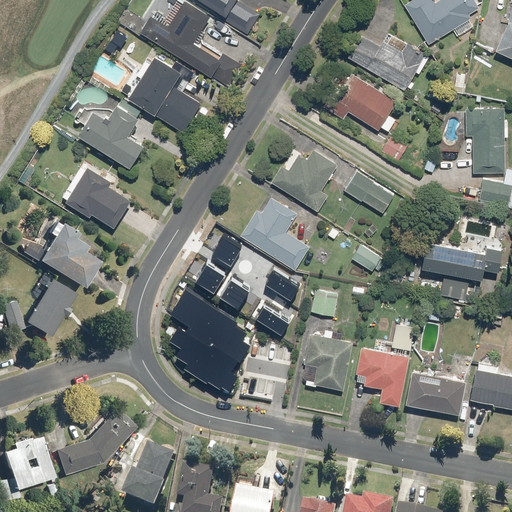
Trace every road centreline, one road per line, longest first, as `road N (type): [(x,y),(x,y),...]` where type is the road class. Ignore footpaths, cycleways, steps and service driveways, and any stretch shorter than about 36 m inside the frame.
road 1 (residential): [(142,356),(138,314),(149,278),(322,0)]
road 2 (residential): [(142,356),(168,395),(215,418),(511,476)]
road 3 (residential): [(0,396),(142,356)]
